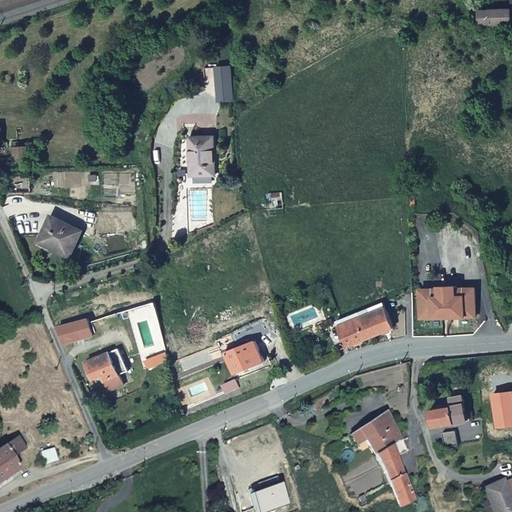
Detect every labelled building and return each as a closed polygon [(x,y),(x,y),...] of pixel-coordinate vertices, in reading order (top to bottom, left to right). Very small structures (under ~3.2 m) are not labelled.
[(511,8),(483,9),(483,23),(511,22),(511,8)] [(236,81),(221,81),(221,115),(236,115),(236,81)] [(218,135),(195,137),(196,177),(200,176),(216,175),(220,175),(218,135)] [(29,141),(25,141),(24,144),(17,145),(17,159),(29,160),(29,141)] [(57,247),(70,252),(82,225),(53,211),(43,233),(60,241),(57,247)] [(442,289),(423,289),(423,318),(445,318),(445,314),(455,314),(455,318),(477,319),(477,290),(458,290),(458,287),(442,287),(442,289)] [(385,299),(339,319),(350,344),(396,325),(385,299)] [(90,316),(81,318),(86,335),(95,333),(90,316)] [(81,318),(68,322),(73,339),(86,335),(81,318)] [(68,322),(58,325),(64,341),(73,339),(68,322)] [(234,370),(264,361),(258,340),(228,349),(234,370)] [(110,388),(124,382),(120,372),(130,368),(121,346),(88,359),(94,376),(103,372),(110,388)] [(167,350),(147,358),(149,365),(168,357),(167,350)] [(453,427),(469,423),(463,397),(447,400),(449,409),(453,427)] [(432,431),(453,427),(449,409),(429,414),(432,431)] [(375,454),(391,446),(389,442),(398,432),(386,410),(350,433),(358,450),(369,444),(375,454)] [(391,446),(402,440),(398,432),(389,442),(391,446)] [(439,437),(442,448),(456,445),(454,434),(439,437)] [(24,446),(28,444),(25,440),(21,442),(17,437),(0,448),(0,482),(22,468),(14,456),(25,449),(24,446)] [(407,449),(402,440),(391,446),(396,458),(407,449)] [(396,458),(391,446),(375,454),(376,456),(389,483),(399,504),(415,497),(396,458)] [(511,511),(511,506),(507,496),(511,493),(511,483),(510,480),(501,485),(500,482),(480,493),(489,511),(511,511)]
